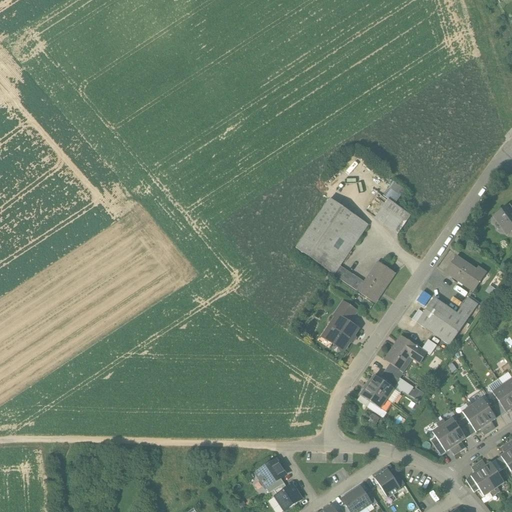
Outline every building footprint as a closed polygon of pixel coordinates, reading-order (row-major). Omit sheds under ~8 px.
[(367,227),(330,201),(296,250),(334,275),(333,276),(346,285),(353,276),(340,267),(367,227)] [(410,218),(388,202),(375,221),(397,236),(410,218)] [(511,210),(508,206),(494,217),(506,235),(511,230),(511,210)] [(476,271),(456,257),(445,272),(473,292),(486,274),(477,268),(476,271)] [(378,264),(364,284),(353,276),(346,285),(374,305),(395,275),(378,264)] [(457,314),(434,299),(423,314),(417,323),(449,346),(466,321),(457,314)] [(457,314),(466,321),(478,305),(468,299),(457,314)] [(334,316),(336,317),(337,317),(348,324),(356,312),(342,303),(334,316)] [(412,320),(417,323),(423,314),(418,310),(412,320)] [(348,324),(337,317),(336,317),(323,338),(335,346),(334,348),(334,351),(337,352),(339,352),(341,350),(342,351),(352,336),(353,337),(357,330),(348,324)] [(427,354),(401,337),(385,361),(390,365),(400,372),(400,371),(410,358),(419,365),(427,354)] [(400,371),(400,372),(390,365),(385,371),(398,380),(399,380),(403,373),(400,371)] [(400,381),(399,380),(398,380),(385,371),(380,377),(395,388),(400,381)] [(394,390),(374,377),(367,386),(387,400),(394,390)] [(511,401),(500,383),(498,380),(488,387),(492,393),(499,403),(505,413),(510,410),(511,410),(511,401)] [(511,380),(506,384),(503,381),(500,383),(511,401),(511,380)] [(412,389),(400,381),(395,388),(401,392),(408,396),(412,389)] [(387,400),(367,386),(360,396),(370,403),(380,410),(387,400)] [(396,392),(394,390),(387,400),(393,404),(399,394),(396,392)] [(418,402),(423,395),(416,391),(414,393),(412,391),(409,395),(412,397),(418,402)] [(370,403),(360,396),(357,401),(367,408),(370,403)] [(489,410),(482,400),(476,404),(473,401),(470,403),(489,432),(495,429),(493,426),(490,426),(491,423),(495,420),(489,410)] [(489,432),(470,403),(466,405),(469,409),(462,413),(466,418),(475,433),(480,430),(483,431),(482,434),(484,436),(489,432)] [(494,407),(500,417),(505,413),(499,403),(494,407)] [(489,410),(495,420),(500,417),(494,407),(489,410)] [(460,422),(470,437),(475,433),(466,418),(460,422)] [(455,425),(452,420),(445,424),(443,421),(440,423),(459,452),(465,449),(463,446),(460,446),(461,443),(465,440),(455,425)] [(455,425),(465,440),(470,437),(460,422),(455,425)] [(459,452),(440,423),(436,425),(439,429),(432,433),(435,438),(445,453),(450,450),(453,451),(452,454),(454,456),(459,452)] [(440,456),(445,453),(435,438),(430,441),(440,456)] [(511,453),(507,445),(501,449),(503,451),(506,452),(505,454),(500,457),(507,467),(511,474),(511,453)] [(495,461),(502,471),(507,467),(500,457),(495,461)] [(256,474),(265,489),(281,479),(285,476),(276,461),(256,474)] [(490,464),(486,467),(483,466),(484,463),(482,461),(477,465),(496,494),(499,492),(497,488),(504,484),(497,474),(490,464)] [(495,461),(490,464),(497,474),(502,471),(495,461)] [(496,494),(477,465),(471,468),(473,471),(476,471),(475,474),(470,477),(479,490),(484,497),(490,493),(493,496),(496,494)] [(390,474),(387,470),(374,479),(387,499),(400,490),(399,489),(390,474)] [(395,471),(390,474),(399,489),(404,485),(395,471)] [(479,490),(470,477),(465,481),(474,493),(479,490)] [(284,485),(281,479),(265,489),(269,494),(284,485)] [(287,490),(284,485),(269,494),(272,499),(275,498),(287,490)] [(287,490),(275,498),(284,511),(301,500),(292,486),(287,490)] [(342,500),(349,511),(359,511),(370,505),(365,496),(360,488),(342,500)] [(365,496),(370,505),(372,508),(377,504),(369,493),(365,496)]
